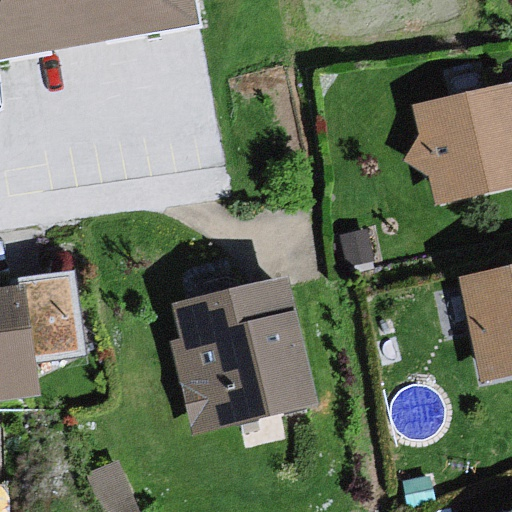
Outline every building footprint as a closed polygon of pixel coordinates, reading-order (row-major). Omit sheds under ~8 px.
[(217,0),(0,0),(0,82),(224,42),(217,0)] [(511,94),(417,114),(440,216),(511,203),(511,94)] [(511,280),(468,289),(488,394),(511,389),(511,280)] [(303,292),(181,316),(188,345),(178,350),(196,440),(334,417),(303,292)] [(40,295),(0,300),(0,408),(50,404),(40,295)]
